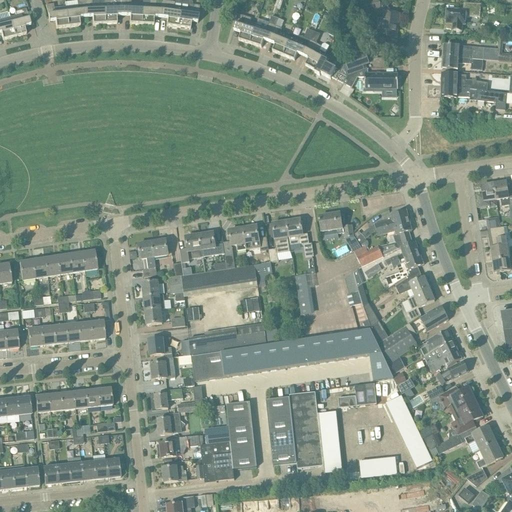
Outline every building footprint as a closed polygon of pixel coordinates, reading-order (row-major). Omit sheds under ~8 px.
[(104,5),(103,0),(91,0),(92,1),(85,1),(86,18),(93,18),(93,25),(105,25),(104,5)] [(103,0),(104,5),(105,25),(117,24),(117,17),(123,17),(123,0),(103,0)] [(123,0),(123,17),(130,17),(130,24),(142,25),(143,5),(131,5),(130,0),(123,0)] [(166,27),(178,28),(181,9),(182,0),(176,0),(175,1),(174,3),(162,1),(161,15),(161,19),(167,20),(166,27)] [(197,24),(200,7),(192,6),(192,4),(187,0),(182,0),(181,9),(178,28),(190,30),(191,23),(197,24)] [(389,5),(383,0),(376,0),(371,6),(381,14),(384,10),(385,13),(384,13),(383,20),(386,20),(385,31),(382,30),(381,39),(396,41),(399,15),(393,14),(387,7),(389,5)] [(80,26),(79,19),(86,18),(86,15),(85,1),(65,3),(66,8),(68,28),(80,26)] [(153,26),(154,18),(161,19),(162,1),(149,1),(149,5),(143,5),(142,25),(153,26)] [(481,5),(464,4),(463,10),(456,9),(456,11),(447,11),(446,25),(447,25),(446,30),(452,31),(452,32),(462,33),(462,26),(465,26),(465,19),(472,18),(480,18),(481,5)] [(49,23),(55,22),(56,29),(68,28),(66,8),(54,9),(53,5),(45,6),(48,16),(49,23)] [(24,28),(31,26),(30,23),(26,10),(15,12),(16,17),(10,19),(14,38),(26,35),(24,28)] [(0,34),(1,34),(3,41),(14,38),(10,19),(8,14),(7,13),(0,14),(0,34)] [(250,45),(256,26),(250,24),(251,19),(237,15),(235,25),(233,32),(234,32),(241,34),(239,41),(250,45)] [(269,43),(275,27),(278,19),(271,17),(269,23),(264,22),(263,27),(256,25),(256,26),(250,45),(261,48),(264,41),(269,43)] [(283,57),(291,38),(280,34),(282,29),(275,27),(269,43),(275,45),(272,52),(283,57)] [(291,38),(283,57),(295,61),(297,55),(303,57),(310,41),(299,36),(297,41),(291,38)] [(319,51),(322,47),(310,41),(303,57),(308,60),(305,66),(315,72),(324,56),(324,57),(325,55),(325,54),(319,51)] [(483,61),(499,62),(500,55),(500,50),(473,48),(443,46),(443,58),(483,61)] [(349,64),(344,66),(347,78),(368,70),(366,63),(370,61),(367,52),(347,59),(349,64)] [(329,59),(324,57),(316,72),(315,73),(320,76),(321,75),(331,80),(332,78),(343,84),(347,78),(344,66),(340,72),(326,65),(329,59)] [(483,61),(499,62),(483,61),(443,58),(442,70),(458,71),(458,64),(471,65),(471,71),(482,72),(483,61)] [(398,81),(398,75),(388,75),(373,75),(368,75),(368,70),(347,78),(343,84),(352,89),(359,78),(365,78),(364,92),(374,92),(374,90),(398,90),(398,85),(399,85),(399,81),(398,81)] [(481,92),(487,92),(488,84),(470,81),(465,81),(465,76),(457,76),(457,75),(442,74),(441,86),(470,86),(470,89),(481,90),(481,92)] [(498,104),(498,112),(505,113),(506,105),(511,105),(511,95),(507,95),(487,92),(481,92),(481,90),(470,89),(470,86),(441,86),(441,99),(456,99),(456,98),(470,98),(470,101),(475,102),(498,104)] [(493,185),(495,201),(500,200),(501,208),(509,207),(511,226),(511,195),(508,196),(506,183),(493,185)] [(490,202),(494,201),(495,201),(493,185),(481,187),(482,195),(477,196),(479,209),(490,207),(490,202)] [(361,235),(362,235),(361,236),(365,240),(376,231),(409,222),(406,212),(390,216),(392,220),(374,225),(361,235)] [(342,229),(340,215),(329,217),(329,216),(319,218),(322,233),(338,231),(338,235),(345,234),(346,239),(353,238),(352,227),(342,229)] [(488,231),(500,229),(498,219),(486,221),(488,231)] [(287,223),(290,246),(299,245),(304,246),(305,258),(314,257),(312,244),(309,245),(308,235),(303,236),(300,221),(287,223)] [(409,222),(376,231),(377,237),(395,232),(396,236),(393,237),(394,243),(411,238),(409,232),(412,232),(409,222)] [(276,250),(268,251),(269,252),(269,258),(270,264),(271,264),(278,262),(277,255),(291,253),(290,246),(287,223),(272,225),(276,250)] [(246,245),(247,250),(260,248),(260,253),(269,252),(268,251),(266,239),(259,240),(257,227),(243,229),(246,245)] [(507,228),(500,229),(488,231),(489,236),(491,236),(493,249),(491,249),(493,262),(509,259),(506,240),(508,239),(507,228)] [(231,247),(237,246),(246,245),(243,229),(229,232),(231,247)] [(361,235),(359,232),(355,236),(358,238),(354,241),(360,248),(364,245),(367,242),(365,240),(361,236),(362,235),(361,235)] [(199,236),(201,252),(210,250),(211,257),(218,256),(217,249),(216,249),(213,234),(199,236)] [(180,252),(181,265),(185,264),(190,264),(189,260),(202,259),(201,252),(199,236),(185,238),(187,251),(180,252)] [(411,238),(394,243),(395,243),(388,245),(390,252),(387,253),(388,256),(398,250),(401,249),(403,255),(390,260),(391,264),(419,255),(415,243),(413,244),(411,238)] [(152,243),(154,259),(168,257),(166,241),(152,243)] [(140,261),(154,259),(152,243),(138,245),(140,261)] [(383,258),(388,256),(387,253),(390,252),(388,245),(378,248),(378,247),(369,251),(367,252),(367,253),(365,248),(354,253),(361,268),(383,258)] [(82,254),(85,273),(97,271),(94,252),(82,254)] [(85,273),(82,254),(69,256),(72,275),(85,273)] [(393,287),(402,281),(409,277),(407,272),(409,272),(414,270),(424,266),(419,255),(391,264),(392,266),(393,270),(397,268),(399,274),(389,277),(384,279),(389,289),(393,287)] [(72,275),(69,256),(57,258),(60,277),(72,275)] [(235,269),(233,256),(225,257),(227,271),(235,269)] [(60,277),(57,258),(44,259),(47,279),(60,277)] [(493,262),(495,274),(510,272),(510,274),(511,273),(511,258),(509,259),(493,262)] [(47,279),(44,259),(32,261),(35,281),(47,279)] [(22,283),(35,281),(32,261),(19,263),(22,283)] [(256,266),(254,266),(257,285),(265,283),(265,279),(273,278),(271,264),(270,264),(263,265),(256,266)] [(0,266),(0,285),(11,284),(9,265),(0,266)] [(181,265),(173,266),(175,278),(175,279),(181,278),(183,277),(183,274),(182,270),(181,265)] [(219,272),(183,277),(181,278),(183,294),(184,302),(185,302),(184,298),(257,287),(257,285),(254,266),(235,269),(227,271),(219,272)] [(157,276),(156,269),(144,270),(145,277),(157,276)] [(353,274),(357,289),(364,284),(359,271),(354,274),(353,274)] [(361,305),(357,289),(353,274),(354,274),(353,273),(344,280),(349,295),(346,296),(350,308),(361,305)] [(176,295),(183,294),(181,278),(175,279),(169,280),(169,279),(170,287),(175,287),(176,295)] [(422,294),(429,290),(424,278),(411,284),(408,279),(395,288),(399,296),(412,290),(414,297),(422,294)] [(142,284),(144,299),(159,297),(157,283),(142,284)] [(429,290),(422,294),(414,297),(407,300),(412,312),(407,314),(411,323),(421,316),(418,309),(434,302),(429,290)] [(88,293),(89,301),(101,300),(100,292),(88,293)] [(184,302),(183,294),(176,295),(177,303),(184,302)] [(159,297),(144,299),(145,312),(160,311),(165,310),(163,296),(159,297)] [(260,312),(258,300),(240,302),(242,314),(260,312)] [(368,305),(363,308),(368,321),(371,329),(379,322),(368,305)] [(448,321),(441,307),(420,320),(426,332),(448,321)] [(200,321),(199,309),(187,310),(188,322),(200,321)] [(33,311),(22,312),(23,320),(34,319),(33,311)] [(160,311),(145,312),(147,327),(162,325),(160,311)] [(511,311),(501,313),(504,333),(511,331),(511,311)] [(185,327),(184,319),(171,320),(172,329),(185,327)] [(90,324),(92,342),(105,341),(103,322),(90,324)] [(80,343),(92,342),(90,324),(78,325),(80,343)] [(65,326),(67,345),(80,343),(78,325),(65,326)] [(203,334),(203,337),(188,340),(189,342),(191,357),(266,346),(263,325),(237,329),(203,334)] [(67,345),(65,326),(53,328),(55,346),(67,345)] [(40,329),(42,347),(55,346),(53,328),(40,329)] [(387,340),(378,345),(388,365),(418,346),(406,328),(387,340)] [(42,347),(40,329),(28,330),(30,349),(42,347)] [(278,344),(191,358),(195,384),(224,379),(238,377),(246,376),(253,375),(267,373),(282,371),(297,368),(298,368),(311,366),(326,364),(340,362),(355,360),(369,357),(369,358),(373,383),(393,380),(382,356),(369,330),(351,333),(336,335),(322,338),(307,340),(292,342),(278,344)] [(425,357),(427,356),(427,357),(438,350),(453,341),(452,341),(447,331),(427,343),(429,345),(422,350),(425,357)] [(4,333),(6,351),(19,350),(17,332),(4,333)] [(383,334),(375,339),(378,345),(387,340),(383,334)] [(168,350),(167,339),(148,341),(150,357),(164,356),(164,355),(172,355),(171,349),(168,350)] [(432,366),(457,351),(453,341),(438,350),(427,357),(427,356),(425,357),(425,358),(429,367),(431,366),(432,366)] [(183,357),(190,357),(189,342),(181,342),(183,357)] [(461,360),(457,351),(432,366),(436,373),(441,370),(440,368),(446,365),(447,368),(461,360)] [(405,369),(400,359),(388,366),(393,376),(405,369)] [(176,368),(175,363),(165,364),(151,365),(153,381),(167,380),(166,369),(176,368)] [(468,373),(463,363),(454,367),(448,370),(436,377),(442,387),(448,382),(447,380),(451,377),(453,381),(468,373)] [(406,382),(402,374),(393,378),(397,386),(406,382)] [(410,380),(398,388),(402,396),(415,388),(410,380)] [(374,385),(354,387),(355,397),(356,407),(376,405),(375,395),(374,385)] [(444,394),(440,387),(427,394),(431,401),(444,394)] [(98,391),(99,408),(112,407),(110,388),(102,389),(102,391),(98,391)] [(194,389),(193,389),(195,404),(195,409),(204,408),(201,388),(195,389),(194,389)] [(457,388),(456,388),(447,392),(448,393),(430,401),(432,405),(432,408),(433,410),(435,411),(437,411),(439,409),(444,411),(445,408),(456,403),(460,411),(474,404),(470,396),(472,395),(469,389),(458,394),(455,389),(457,388)] [(98,391),(93,392),(93,390),(85,391),(87,409),(99,408),(98,391)] [(183,400),(182,390),(166,392),(166,396),(155,397),(155,402),(152,402),(152,400),(151,400),(151,404),(152,404),(153,411),(168,410),(167,402),(183,400)] [(87,409),(85,391),(77,391),(77,393),(73,394),(75,411),(87,409)] [(73,394),(68,394),(68,392),(60,393),(62,412),(75,411),(73,394)] [(52,394),(53,396),(48,396),(50,414),(62,412),(60,393),(52,394)] [(323,467),(315,394),(290,396),(297,470),(323,467)] [(37,415),(50,414),(48,396),(44,397),(43,395),(35,396),(37,415)] [(17,400),(18,417),(31,416),(29,397),(21,398),(21,399),(17,400)] [(355,397),(338,399),(339,409),(356,407),(355,397)] [(400,397),(386,404),(388,410),(403,403),(400,397)] [(17,400),(12,400),(12,399),(4,399),(6,418),(18,417),(17,400)] [(290,399),(266,402),(268,418),(269,435),(271,451),(273,467),(297,464),(295,448),(293,432),(291,416),(290,399)] [(250,403),(226,406),(228,422),(230,439),(232,455),(233,471),(257,469),(255,453),(254,436),(252,420),(250,403)] [(403,403),(388,410),(391,415),(405,408),(403,403)] [(195,409),(195,404),(177,406),(178,415),(196,413),(195,409)] [(474,404),(460,411),(464,419),(451,425),(457,437),(459,436),(476,428),(475,427),(474,428),(472,423),(483,418),(480,412),(478,413),(474,404)] [(405,408),(391,415),(394,420),(408,414),(405,408)] [(408,414),(394,420),(396,426),(411,419),(408,414)] [(157,421),(159,437),(182,434),(181,430),(185,426),(180,422),(180,415),(169,416),(170,420),(157,421)] [(411,419),(396,426),(399,431),(413,424),(411,419)] [(114,424),(101,425),(102,433),(115,432),(114,424)] [(413,424),(399,431),(401,437),(416,430),(413,424)] [(438,433),(434,426),(428,429),(428,428),(419,432),(427,449),(431,451),(435,449),(438,448),(432,436),(438,433)] [(229,427),(205,430),(207,446),(215,445),(230,443),(229,427)] [(480,451),(495,444),(491,436),(488,428),(465,440),(468,446),(475,442),(480,451)] [(188,438),(199,436),(203,436),(202,429),(187,430),(188,438)] [(416,430),(401,437),(404,442),(418,435),(416,430)] [(418,435),(404,442),(407,447),(421,441),(418,435)] [(1,441),(1,438),(0,438),(0,446),(2,446),(1,444),(9,444),(8,436),(2,437),(3,441),(1,441)] [(463,444),(459,436),(457,437),(438,448),(435,449),(439,456),(463,444)] [(421,441),(407,447),(409,453),(424,446),(421,441)] [(161,451),(158,452),(159,458),(162,459),(171,458),(176,458),(176,450),(188,448),(188,442),(170,444),(160,445),(161,451)] [(217,483),(216,476),(227,475),(228,482),(234,481),(230,443),(215,445),(207,446),(200,447),(205,484),(217,483)] [(499,452),(495,444),(480,451),(484,460),(476,463),(479,470),(503,459),(499,452)] [(424,446),(409,453),(412,458),(426,451),(424,446)] [(426,451),(412,458),(414,464),(429,457),(426,451)] [(81,464),(80,459),(68,460),(70,484),(83,483),(81,464)] [(70,484),(68,460),(55,462),(56,467),(58,485),(70,484)] [(106,462),(108,480),(120,479),(118,460),(106,462)] [(106,462),(93,463),(95,481),(108,480),(106,462)] [(83,483),(95,481),(93,463),(81,464),(83,483)] [(19,467),(12,468),(12,472),(14,490),(26,489),(24,471),(20,471),(19,467)] [(58,485),(56,467),(43,469),(45,487),(58,485)] [(184,476),(183,467),(163,469),(164,484),(187,482),(186,476),(184,476)] [(204,480),(203,467),(196,468),(197,480),(204,480)] [(507,500),(511,500),(511,470),(511,468),(495,481),(499,485),(503,483),(510,496),(507,498),(507,500)] [(24,471),(26,489),(39,487),(37,469),(24,471)] [(487,479),(483,471),(465,479),(476,488),(487,479)] [(14,490),(12,472),(0,473),(0,477),(2,492),(14,490)] [(474,497),(465,489),(458,497),(468,505),(474,497)] [(482,501),(486,503),(490,498),(482,492),(476,500),(480,503),(482,501)] [(167,506),(167,511),(182,511),(183,510),(191,509),(190,504),(194,504),(194,498),(181,499),(181,505),(167,506)] [(480,511),(486,503),(482,501),(480,503),(476,500),(472,506),(480,511)]
